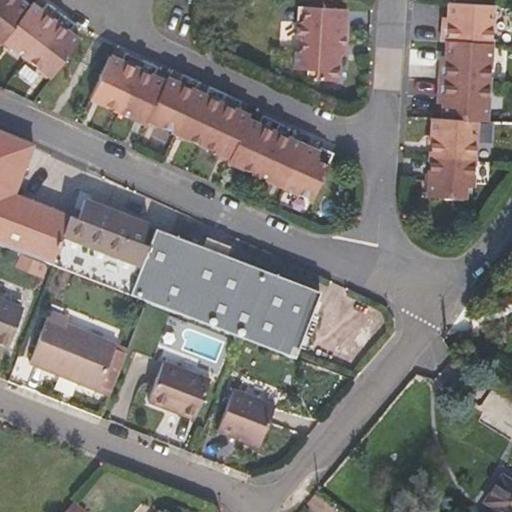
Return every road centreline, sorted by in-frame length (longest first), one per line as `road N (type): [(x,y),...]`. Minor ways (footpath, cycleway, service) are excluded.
road 1 (residential): [(375,281),(0,113)]
road 2 (residential): [(384,153),(110,27)]
road 3 (residential): [(264,510),(0,404)]
road 4 (residential): [(264,510),(444,312)]
road 5 (residential): [(384,153),(395,0)]
road 6 (residential): [(375,281),(384,153)]
road 7 (residential): [(511,210),(444,312)]
